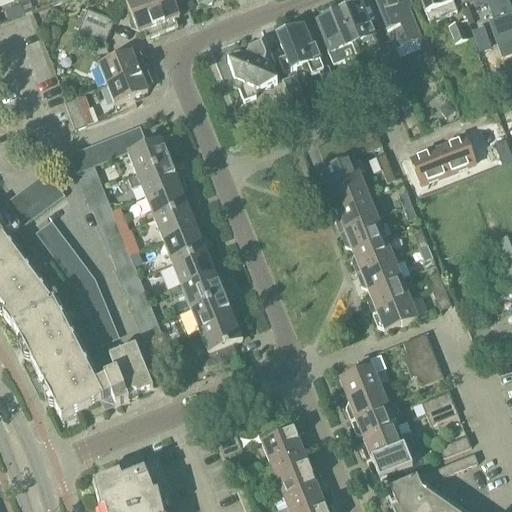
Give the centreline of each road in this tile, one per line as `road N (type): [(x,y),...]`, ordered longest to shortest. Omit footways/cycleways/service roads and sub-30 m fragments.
road 1 (residential): [(293,371),(176,62),(185,46),(308,0)]
road 2 (residential): [(26,475),(293,371)]
road 3 (residential): [(346,511),(293,371)]
